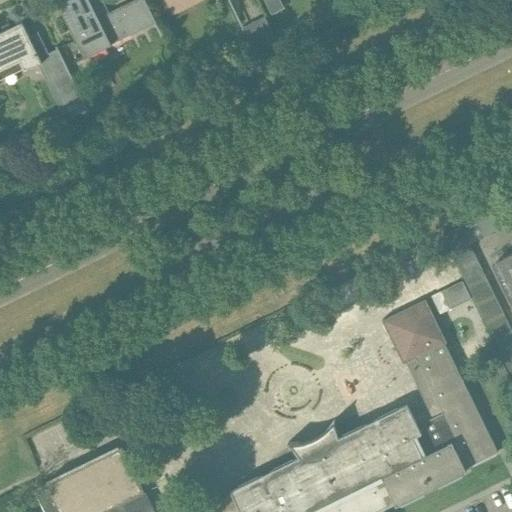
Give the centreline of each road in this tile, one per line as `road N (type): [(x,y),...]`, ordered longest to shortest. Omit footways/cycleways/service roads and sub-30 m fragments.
road 1 (tertiary): [(0,354),(511,105)]
road 2 (tertiary): [(511,40),(0,286)]
